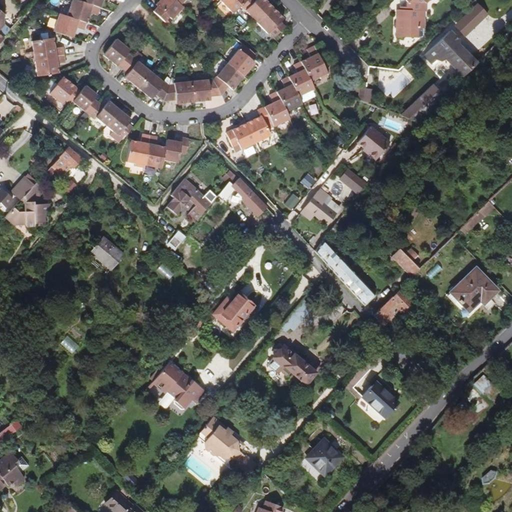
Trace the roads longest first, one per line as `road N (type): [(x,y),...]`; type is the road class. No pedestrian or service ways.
road 1 (residential): [(0,88),(152,211),(203,146),(448,396)]
road 2 (residential): [(136,0),(91,47),(88,61),(146,114),(169,122),(222,112),(241,99),(306,18)]
road 3 (residential): [(448,396),(342,511)]
